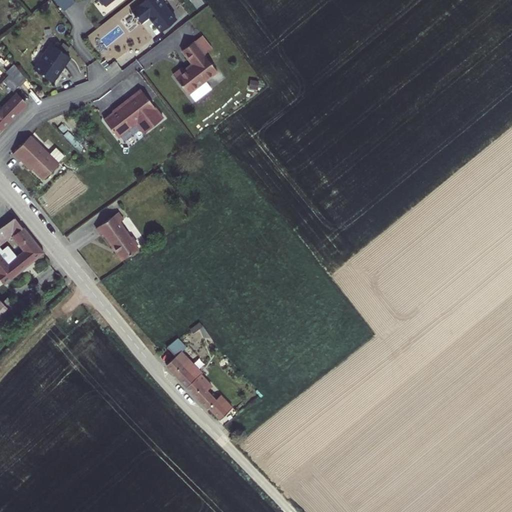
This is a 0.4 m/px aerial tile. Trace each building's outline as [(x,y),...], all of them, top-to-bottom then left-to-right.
[(54,0),(63,12),(75,3),(72,0),(54,0)] [(116,0),(99,0),(106,8),(116,0)] [(161,0),(145,0),(131,11),(142,25),(149,19),(161,34),(178,21),(161,0)] [(203,35),(180,52),(190,65),(175,76),(188,94),(216,74),(203,57),(213,49),(203,35)] [(63,54),(50,45),(34,71),(46,81),(54,84),(73,60),(63,54)] [(17,86),(25,81),(15,64),(7,70),(17,86)] [(251,80),(249,88),(258,89),(259,82),(251,80)] [(125,102),(104,119),(118,135),(136,121),(144,132),(163,116),(141,88),(124,101),(125,102)] [(0,134),(28,104),(17,93),(0,110),(0,134)] [(49,154),(30,136),(13,154),(20,161),(23,159),(44,179),(59,164),(58,163),(64,156),(56,148),(49,154)] [(122,260),(138,249),(136,245),(137,242),(134,238),(130,237),(120,222),(124,219),(119,212),(96,228),(101,235),(103,234),(122,260)] [(8,254),(13,260),(8,264),(0,270),(0,278),(4,284),(42,252),(15,217),(0,227),(0,266),(6,262),(0,254),(0,243),(12,235),(20,244),(8,254)] [(0,270),(8,264),(6,262),(0,266),(0,270)] [(7,297),(2,302),(0,300),(0,332),(28,306),(14,291),(7,297)] [(175,356),(166,365),(175,374),(186,386),(193,380),(188,375),(195,369),(180,352),(185,347),(178,338),(167,347),(175,356)] [(193,380),(186,386),(199,399),(207,408),(208,407),(220,420),(233,408),(221,395),(216,400),(207,390),(212,386),(201,373),(193,380)]
